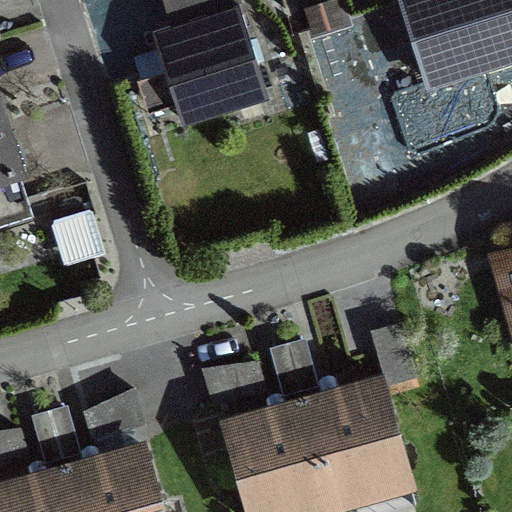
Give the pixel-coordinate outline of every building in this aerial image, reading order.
[(271,108),(235,0),(194,0),(165,9),(176,42),(156,49),(184,136),(271,108)] [(511,76),(511,0),(420,0),(402,6),(432,101),(511,76)] [(0,111),(0,222),(30,213),(0,111)] [(511,264),(493,270),(511,334),(511,264)] [(405,323),(372,332),(385,382),(419,373),(405,323)] [(307,338),(273,348),(286,393),(320,383),(307,338)] [(261,360),(203,368),(213,407),(266,391),(261,360)] [(133,386),(86,411),(94,437),(144,423),(133,386)] [(302,409),(331,511),(356,511),(411,497),(380,387),(302,409)] [(67,409),(32,419),(45,464),(80,454),(67,409)] [(331,511),(302,409),(225,431),(247,511),(331,511)] [(23,427),(0,429),(0,465),(27,457),(23,427)] [(65,479),(74,511),(158,511),(143,457),(65,479)] [(74,511),(65,479),(0,496),(0,511),(74,511)]
